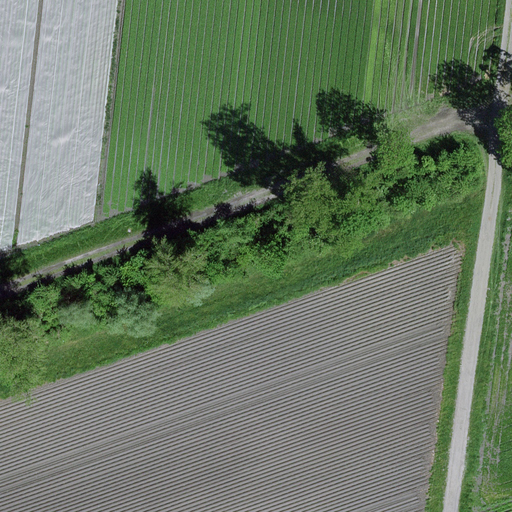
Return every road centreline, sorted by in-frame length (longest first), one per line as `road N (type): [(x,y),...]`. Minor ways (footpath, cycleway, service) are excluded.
road 1 (track): [(0,292),(499,104)]
road 2 (unclassified): [(450,511),(511,0)]
